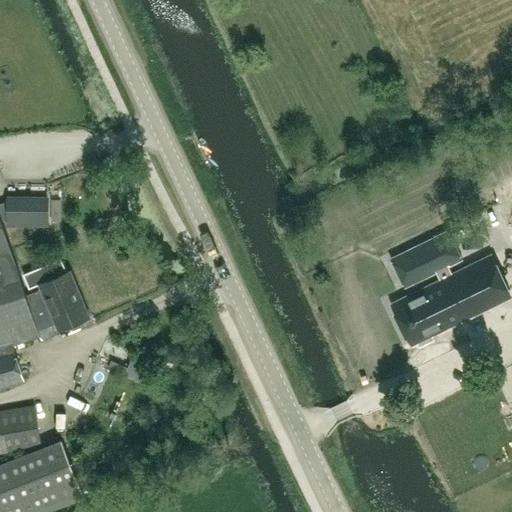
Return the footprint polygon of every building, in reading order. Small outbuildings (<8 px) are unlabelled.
[(97,162),(94,153),(88,155),(92,165),(97,162)] [(0,387),(24,380),(13,348),(12,344),(38,336),(36,330),(54,322),(58,329),(89,316),(70,270),(38,283),(41,289),(25,295),(12,251),(2,220),(7,219),(7,212),(47,212),(48,200),(7,200),(7,201),(0,202),(0,387)] [(511,205),(482,212),(485,227),(472,229),(476,249),(511,241),(511,205)] [(37,234),(23,236),(26,252),(39,250),(37,234)] [(393,311),(412,352),(511,315),(511,286),(506,271),(473,284),(460,247),(394,270),(406,300),(420,294),(423,301),(393,311)] [(0,451),(40,445),(34,405),(0,410),(0,451)] [(0,462),(0,511),(41,511),(84,496),(61,439),(0,462)]
